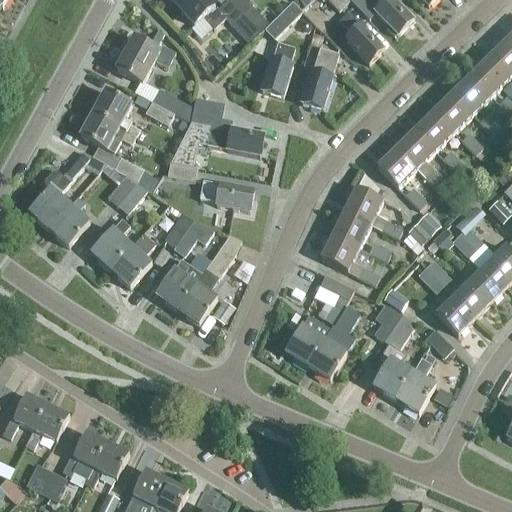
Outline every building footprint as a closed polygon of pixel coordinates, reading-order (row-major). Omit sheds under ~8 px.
[(0,0),(0,11),(2,13),(10,0),(0,0)] [(168,0),(168,1),(195,30),(191,33),(202,45),(214,34),(225,24),(214,12),(215,11),(217,9),(208,0),(168,0)] [(344,0),(324,0),(339,14),(350,5),(344,0)] [(355,0),(351,4),(370,23),(376,17),(399,40),(414,25),(390,0),(389,0),(389,1),(387,0),(355,0)] [(417,0),(429,11),(439,0),(417,0)] [(293,6),(270,29),(265,34),(275,44),(303,16),(293,6)] [(253,11),(243,20),(259,38),(270,28),(253,11)] [(360,30),(348,18),(338,27),(351,40),(345,45),(369,69),(385,54),(361,30),(360,30)] [(243,20),(233,30),(249,47),(259,38),(243,20)] [(337,60),(338,54),(325,41),(321,55),(319,55),(312,78),(311,77),(302,109),(323,115),(332,83),(331,83),(337,60)] [(158,57),(134,43),(117,75),(143,89),(155,66),(169,73),(176,59),(162,51),(158,57)] [(490,62),(510,83),(511,81),(511,47),(509,44),(490,62)] [(290,69),(295,53),(278,47),(273,64),(272,64),(262,96),(283,103),(293,70),(290,69)] [(500,93),(510,83),(490,62),(471,81),(492,102),(500,93)] [(473,120),(492,102),(471,81),(452,99),(473,120)] [(192,127),(194,113),(187,109),(159,94),(153,106),(172,117),(173,118),(180,121),(192,127)] [(91,118),(137,141),(140,134),(130,129),(131,126),(125,123),(132,111),(105,96),(103,101),(101,100),(91,118)] [(454,138),(473,120),(452,99),(434,118),(454,138)] [(511,107),(506,102),(499,109),(511,122),(511,107)] [(194,113),(192,127),(211,131),(207,150),(227,154),(227,156),(260,162),(264,145),(265,140),(231,134),(231,136),(221,134),(225,109),(196,103),(194,113)] [(173,118),(172,117),(153,106),(146,118),(167,129),(173,118)] [(133,149),(137,141),(91,118),(80,137),(82,139),(80,142),(98,152),(107,156),(107,155),(114,159),(122,143),(133,149)] [(435,157),(454,138),(434,118),(415,136),(435,157)] [(493,142),(502,133),(488,120),(480,128),(493,142)] [(425,167),(435,157),(415,136),(396,154),(417,175),(424,182),(437,196),(446,188),(425,167)] [(475,160),(483,152),(470,138),(461,146),(475,160)] [(93,161),(107,169),(116,174),(121,163),(114,159),(107,155),(107,156),(98,152),(93,161)] [(398,194),(417,175),(396,154),(377,173),(398,194)] [(49,235),(70,211),(58,201),(85,172),(99,179),(107,169),(93,161),(83,156),(62,180),(59,177),(52,176),(44,186),(45,190),(50,194),(29,218),(49,235)] [(456,178),(465,170),(451,156),(443,164),(456,178)] [(137,188),(147,195),(152,198),(159,185),(144,175),(121,163),(116,174),(127,180),(137,188)] [(195,172),(173,167),(170,167),(168,181),(195,186),(197,172),(195,172)] [(345,217),(371,230),(372,230),(398,244),(403,233),(386,225),(387,224),(376,220),(383,206),(376,203),(380,195),(364,179),(356,193),(345,217)] [(119,211),(137,188),(127,180),(109,202),(119,211)] [(220,190),(203,187),(200,204),(217,207),(216,210),(250,216),(254,195),(220,188),(220,190)] [(128,218),(147,195),(137,188),(119,211),(128,218)] [(419,215),(428,207),(414,193),(405,201),(419,215)] [(503,228),(511,218),(498,204),(489,213),(503,228)] [(70,211),(49,235),(68,252),(89,228),(70,211)] [(460,240),(510,290),(511,287),(511,246),(497,261),(470,234),(485,220),(476,211),(454,231),(462,239),(460,240)] [(360,254),(371,230),(345,217),(333,241),(360,254)] [(418,226),(432,240),(441,231),(428,217),(418,226)] [(176,251),(194,225),(183,218),(165,244),(176,251)] [(110,276),(133,252),(122,242),(130,232),(122,225),(91,259),(110,276)] [(215,234),(194,225),(176,251),(174,254),(184,261),(184,262),(184,263),(185,262),(188,264),(192,259),(189,257),(197,245),(204,250),(215,234)] [(422,250),(432,240),(418,226),(407,237),(409,239),(412,241),(417,245),(419,248),(422,250)] [(422,250),(419,248),(417,245),(412,241),(409,239),(403,245),(417,258),(423,252),(422,250)] [(133,252),(110,276),(130,294),(152,269),(145,263),(155,251),(143,240),(133,252)] [(202,280),(177,316),(199,331),(217,304),(209,299),(219,284),(237,258),(241,245),(230,240),(202,280)] [(492,307),(510,290),(460,240),(454,246),(483,275),(472,286),(492,307)] [(360,254),(333,241),(321,265),(376,292),(380,281),(364,273),(364,272),(353,267),(360,254)] [(387,267),(391,257),(373,247),(368,258),(387,267)] [(177,316),(202,280),(181,266),(175,275),(174,275),(156,302),(177,316)] [(428,272),(445,290),(452,284),(434,266),(428,272)] [(437,298),(445,290),(428,272),(419,280),(437,298)] [(323,324),(333,330),(347,308),(354,295),(325,281),(319,292),(338,301),(323,324)] [(475,324),(492,307),(472,286),(454,303),(475,324)] [(409,305),(391,293),(384,304),(401,316),(409,305)] [(458,341),(475,324),(454,303),(437,320),(458,341)] [(224,328),(235,312),(222,304),(212,320),(224,328)] [(384,309),(374,324),(382,329),(375,339),(385,346),(402,320),(393,314),(384,309)] [(307,372),(324,345),(312,337),(318,325),(309,320),(303,332),(302,331),(285,359),(307,372)] [(386,371),(375,389),(384,395),(382,398),(396,407),(398,404),(414,377),(401,370),(407,361),(399,355),(416,329),(402,320),(385,346),(389,349),(378,366),(386,371)] [(324,345),(307,372),(330,386),(347,358),(337,352),(345,337),(333,331),(325,345),(324,345)] [(445,362),(454,353),(436,334),(427,343),(445,362)] [(414,377),(398,404),(406,408),(404,412),(418,420),(436,391),(424,384),(432,370),(431,370),(435,364),(428,359),(424,365),(422,364),(414,377)] [(0,412),(12,395),(1,387),(0,388),(0,412)] [(35,438),(48,411),(26,400),(13,427),(10,425),(2,440),(11,445),(18,430),(33,437),(35,438)] [(35,438),(33,437),(25,452),(33,456),(39,445),(37,444),(39,440),(56,448),(70,422),(48,411),(35,438)] [(95,474),(109,449),(86,438),(73,463),(71,462),(63,478),(71,482),(73,477),(89,484),(94,474),(95,474)] [(94,474),(89,484),(86,489),(94,493),(100,482),(98,481),(100,477),(116,485),(129,459),(109,449),(95,474),(94,474)] [(43,499),(54,477),(38,469),(26,491),(43,499)] [(154,511),(167,486),(146,475),(127,511),(152,511),(153,511),(154,511)] [(54,477),(43,499),(57,506),(68,484),(54,477)] [(1,490),(0,490),(0,492),(6,498),(6,499),(5,499),(15,509),(27,495),(7,483),(1,490)] [(153,511),(152,511),(181,511),(189,497),(167,486),(154,511),(153,511)] [(114,511),(119,504),(107,499),(100,511),(114,511)]
